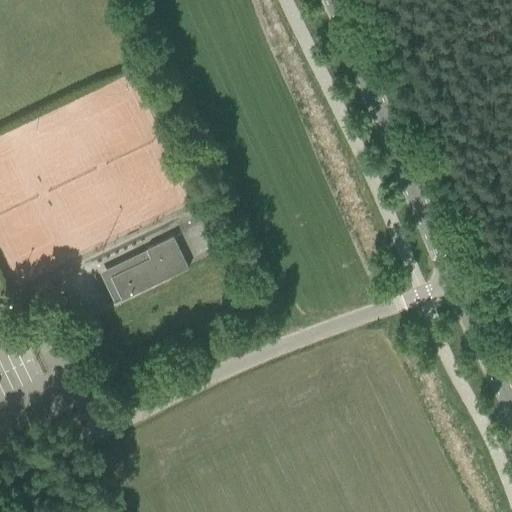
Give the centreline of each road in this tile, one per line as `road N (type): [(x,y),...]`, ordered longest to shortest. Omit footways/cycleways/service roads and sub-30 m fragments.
road 1 (unclassified): [(0,489),(277,353),(454,282)]
road 2 (tertiary): [(454,282),(332,0)]
